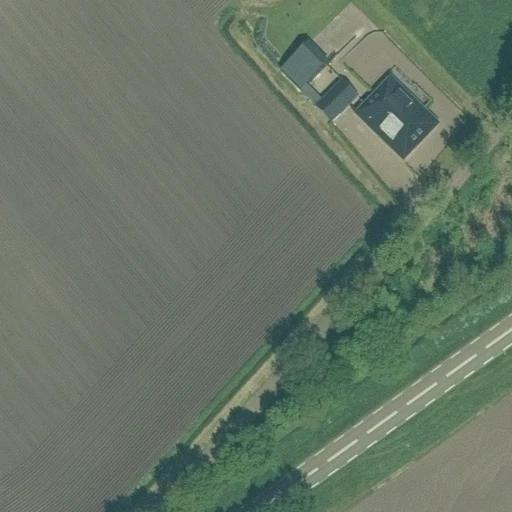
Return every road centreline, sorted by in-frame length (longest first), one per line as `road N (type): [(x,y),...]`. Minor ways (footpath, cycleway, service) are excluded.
road 1 (unclassified): [(154,511),(387,250),(511,90)]
road 2 (tertiary): [(261,511),(511,331)]
